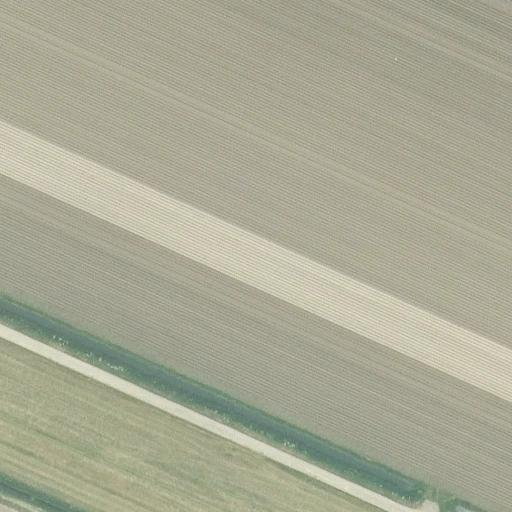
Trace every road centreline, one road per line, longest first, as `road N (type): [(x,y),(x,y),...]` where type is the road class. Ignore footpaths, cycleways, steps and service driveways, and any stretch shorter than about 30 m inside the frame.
road 1 (track): [(403,511),(0,329)]
road 2 (track): [(126,511),(0,455)]
